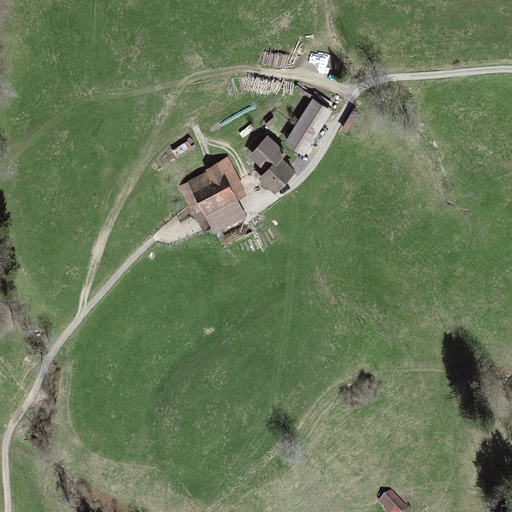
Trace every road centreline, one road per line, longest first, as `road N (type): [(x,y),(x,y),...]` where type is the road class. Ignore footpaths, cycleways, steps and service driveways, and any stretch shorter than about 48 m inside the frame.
road 1 (track): [(7,511),(6,442),(46,363),(142,250),(192,222)]
road 2 (unclassified): [(511,73),(378,83),(352,98),(313,163),(260,209)]
road 3 (track): [(82,317),(106,232),(187,79)]
